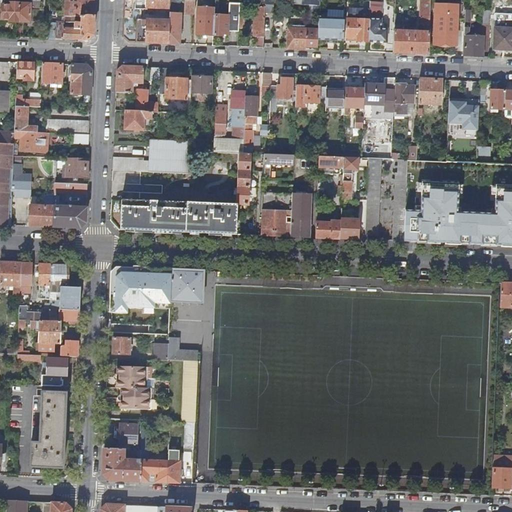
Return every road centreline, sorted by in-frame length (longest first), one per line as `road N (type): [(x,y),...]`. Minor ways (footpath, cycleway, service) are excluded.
road 1 (residential): [(511,510),(87,491)]
road 2 (tertiary): [(97,249),(511,266)]
road 3 (residential): [(511,72),(105,54)]
road 4 (residential): [(97,249),(87,491)]
road 5 (residential): [(105,54),(97,249)]
